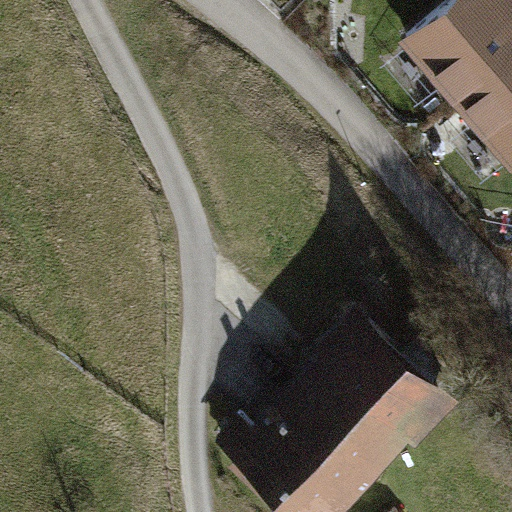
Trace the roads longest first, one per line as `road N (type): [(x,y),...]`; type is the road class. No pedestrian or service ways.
road 1 (unclassified): [(202,511),(192,433),(200,280),(193,225),(88,0)]
road 2 (residential): [(511,310),(363,129),(219,0)]
